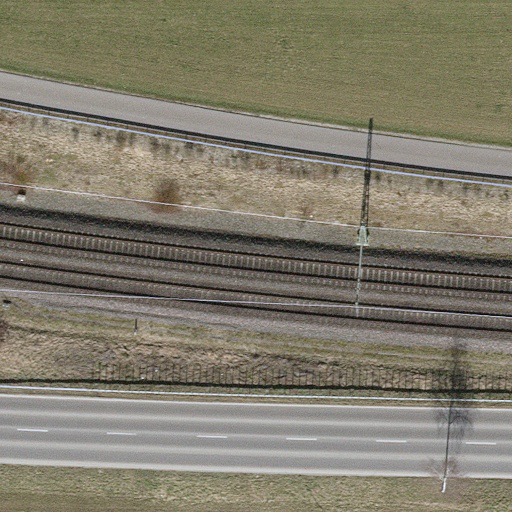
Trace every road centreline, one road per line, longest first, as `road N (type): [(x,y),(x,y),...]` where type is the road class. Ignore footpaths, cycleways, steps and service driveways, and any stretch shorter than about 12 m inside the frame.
road 1 (track): [(511,167),(189,122),(0,82)]
road 2 (primary): [(511,443),(0,429)]
